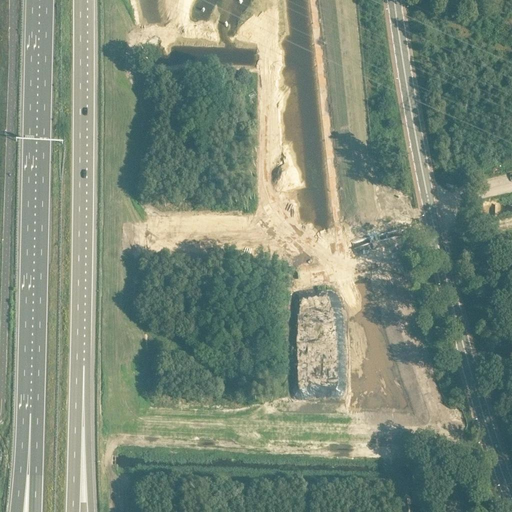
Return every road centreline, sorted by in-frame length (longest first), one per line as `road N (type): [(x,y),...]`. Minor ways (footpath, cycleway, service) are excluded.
road 1 (trunk): [(38,0),(30,394)]
road 2 (trunk): [(76,393),(80,0)]
road 3 (tertiary): [(511,499),(428,205)]
road 4 (tertiary): [(428,205),(393,0)]
